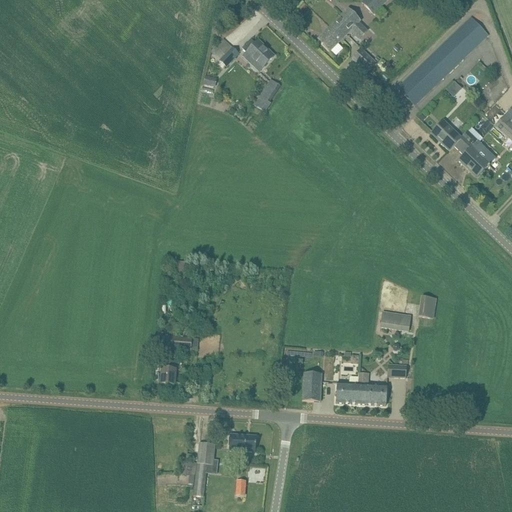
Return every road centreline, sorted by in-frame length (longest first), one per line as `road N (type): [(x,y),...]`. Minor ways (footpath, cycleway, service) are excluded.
road 1 (unclassified): [(511,249),(255,0)]
road 2 (unclassified): [(287,416),(0,396)]
road 3 (unclassified): [(511,432),(287,416)]
